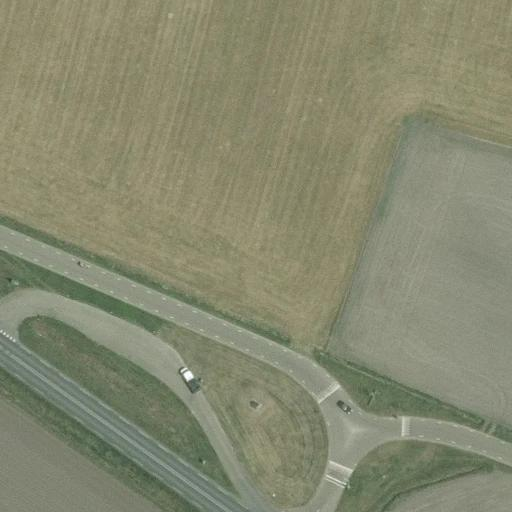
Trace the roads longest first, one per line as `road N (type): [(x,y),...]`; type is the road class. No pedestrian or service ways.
road 1 (unclassified): [(353,426),(299,367),(0,235)]
road 2 (primary): [(226,511),(0,352)]
road 3 (unclassified): [(511,458),(442,431),(353,426)]
